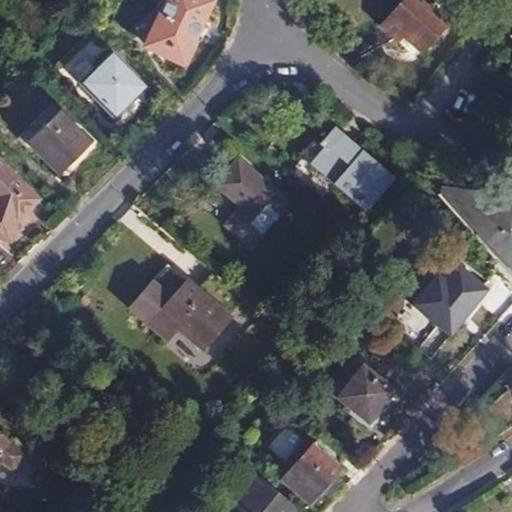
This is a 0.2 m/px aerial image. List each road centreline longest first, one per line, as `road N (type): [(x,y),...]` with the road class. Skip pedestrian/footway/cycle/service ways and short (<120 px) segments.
road 1 (residential): [(274,35),(0,307)]
road 2 (residential): [(274,35),(383,116),(457,144),(511,151)]
road 3 (residential): [(347,511),(511,331)]
